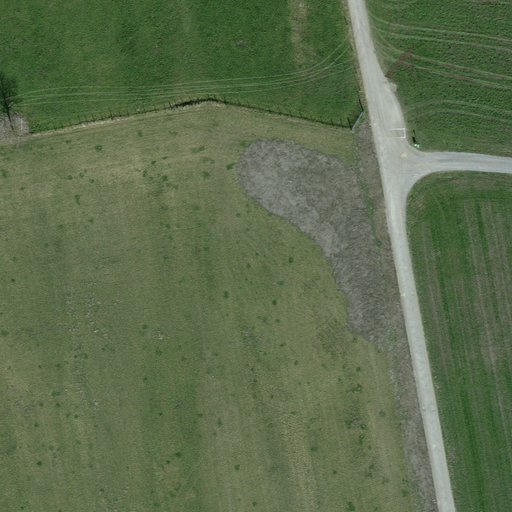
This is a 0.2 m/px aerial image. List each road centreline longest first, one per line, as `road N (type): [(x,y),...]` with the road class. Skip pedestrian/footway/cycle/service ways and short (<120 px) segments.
road 1 (track): [(452,511),(359,0)]
road 2 (track): [(511,170),(389,167)]
